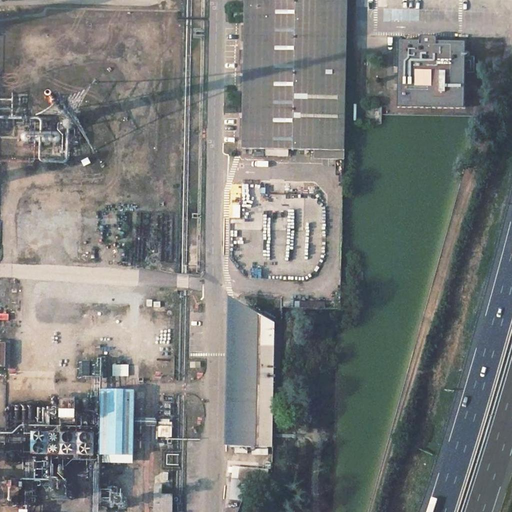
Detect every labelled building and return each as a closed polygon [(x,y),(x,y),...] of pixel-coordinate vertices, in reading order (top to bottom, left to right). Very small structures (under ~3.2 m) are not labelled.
[(244,0),(242,144),(242,149),(345,151),(345,146),(346,114),(347,0),(244,0)] [(465,44),(400,42),(398,107),(463,108),(465,44)] [(272,323),(230,299),(227,448),(271,447),(272,323)] [(135,393),(103,392),(101,488),(133,489),(135,393)] [(172,421),(162,421),(162,440),(172,440),(172,421)] [(95,435),(34,435),(33,456),(94,457),(95,435)] [(162,486),(155,486),(154,511),(171,511),(172,497),(162,497),(162,486)]
